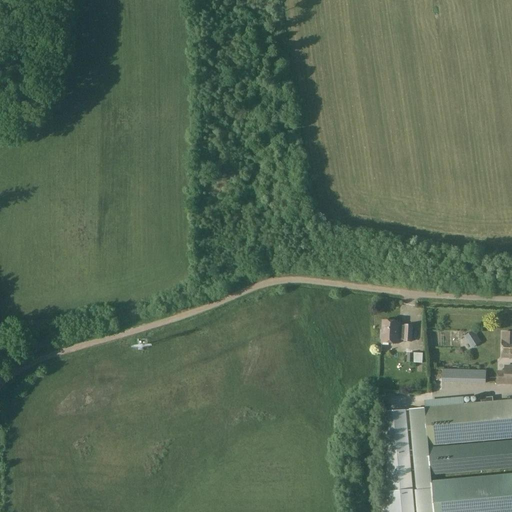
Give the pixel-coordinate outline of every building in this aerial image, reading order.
[(413,326),(399,325),(399,322),(382,321),(381,343),(398,344),(398,339),(403,339),(403,342),(412,343),(413,326)] [(467,347),(478,341),(471,330),(461,336),(467,347)] [(511,333),(502,333),(502,359),(511,358),(511,333)] [(481,383),(481,370),(435,370),(435,382),(481,383)] [(511,400),(425,408),(428,446),(511,438),(511,400)] [(434,511),(432,482),(431,475),(429,448),(428,446),(425,408),(408,410),(417,511),(434,511)] [(390,511),(414,511),(406,411),(381,413),(390,511)] [(511,474),(432,482),(434,511),(511,511),(511,440),(429,448),(431,475),(511,467),(511,474)]
